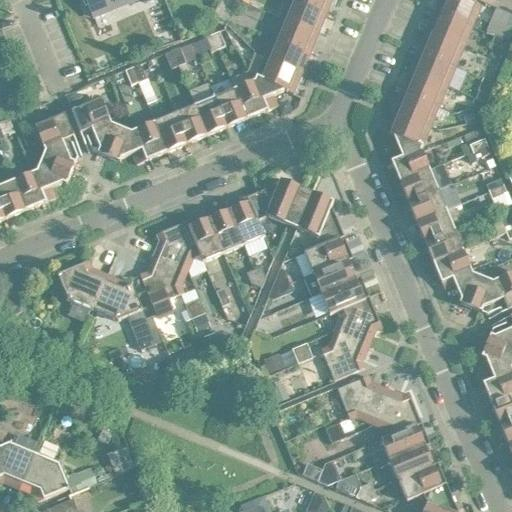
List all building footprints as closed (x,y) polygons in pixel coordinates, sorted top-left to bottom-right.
[(150,0),(85,0),(93,18),(136,0),(142,0),(144,3),(150,0)] [(287,0),(280,19),(317,34),(326,14),(291,0),(287,0)] [(291,0),(326,14),(331,0),(291,0)] [(439,0),(434,13),(471,28),(480,7),(461,0),(439,0)] [(511,17),(498,12),(490,33),(509,40),(511,32),(511,17)] [(426,33),(463,48),(471,28),(434,13),(426,33)] [(272,39),(309,54),(317,34),(280,19),(272,39)] [(217,51),(225,48),(218,33),(211,36),(217,51)] [(417,53),(455,68),(463,48),(426,33),(417,53)] [(210,54),(217,51),(211,36),(204,39),(210,54)] [(492,38),(490,45),(505,50),(507,43),(492,38)] [(264,59),(301,74),(309,54),(272,39),(264,59)] [(171,52),(177,67),(185,64),(179,49),(171,52)] [(170,70),(177,67),(171,52),(164,55),(170,70)] [(409,72),(447,88),(455,68),(417,53),(409,72)] [(264,59),(254,82),(266,112),(277,108),(272,97),(284,92),(292,95),(301,74),(264,59)] [(139,66),(131,69),(137,83),(145,80),(139,66)] [(130,86),(137,83),(131,69),(124,72),(130,86)] [(401,92),(439,108),(447,88),(409,72),(401,92)] [(35,89),(29,74),(18,79),(25,93),(35,89)] [(234,90),(234,91),(246,121),(266,112),(254,82),(234,90)] [(214,99),(226,129),(246,121),(234,91),(214,99)] [(483,103),(486,95),(477,91),(474,99),(483,103)] [(392,112),(431,128),(439,108),(401,92),(392,112)] [(91,129),(109,121),(100,100),(85,107),(82,99),(67,105),(71,113),(70,113),(79,134),(84,145),(95,141),(91,129)] [(226,129),(214,99),(194,107),(206,137),(226,129)] [(194,107),(174,115),(186,145),(206,137),(194,107)] [(397,149),(386,154),(391,164),(420,151),(431,128),(392,112),(384,133),(392,137),(397,149)] [(464,125),(475,121),(472,113),(461,117),(464,125)] [(186,145),(174,115),(154,123),(166,153),(186,145)] [(66,153),(78,148),(73,137),(64,116),(34,128),(43,149),(61,141),(66,153)] [(146,162),(134,132),(130,133),(111,125),(109,121),(91,129),(95,141),(84,145),(87,154),(91,152),(119,164),(120,160),(132,155),(136,166),(146,162)] [(166,153),(154,123),(134,132),(146,162),(166,153)] [(468,147),(471,154),(486,147),(483,140),(468,147)] [(81,157),(78,148),(66,153),(61,141),(43,149),(44,153),(36,172),(32,174),(44,204),(55,200),(50,189),(61,184),(65,186),(77,158),(81,157)] [(471,154),(474,161),(489,155),(486,147),(471,154)] [(391,164),(399,184),(429,171),(421,152),(420,151),(391,164)] [(407,204),(437,191),(429,171),(399,184),(407,204)] [(12,182),(25,212),(44,204),(32,174),(12,182)] [(485,186),(488,194),(503,187),(500,180),(485,186)] [(256,223),(257,222),(267,218),(286,226),(301,190),(279,181),(276,188),(274,187),(245,199),(247,204),(248,203),(256,223)] [(0,187),(0,209),(5,220),(25,212),(12,182),(0,187)] [(488,194),(491,201),(506,195),(503,187),(488,194)] [(415,224),(445,211),(437,191),(407,204),(415,224)] [(339,241),(339,242),(344,240),(332,211),(330,210),(333,203),(310,194),(296,230),(315,238),(319,248),(319,249),(339,241)] [(228,212),(243,247),(264,238),(257,222),(256,223),(248,203),(247,204),(228,212)] [(445,211),(415,224),(424,244),(454,231),(445,211)] [(242,247),(243,247),(228,212),(208,220),(223,255),(233,251),(235,257),(245,254),(242,247)] [(199,255),(198,256),(202,264),(223,255),(208,220),(189,228),(188,228),(199,255)] [(511,222),(502,226),(505,233),(511,230),(511,222)] [(193,258),(198,256),(199,255),(188,228),(189,228),(187,223),(155,236),(158,243),(152,258),(187,273),(193,258)] [(454,231),(424,244),(432,264),(462,251),(454,231)] [(347,261),(339,242),(339,241),(319,249),(319,248),(303,254),(312,275),(347,261)] [(462,251),(432,264),(440,283),(470,271),(462,251)] [(187,273),(152,258),(145,274),(139,276),(152,308),(155,306),(160,318),(176,311),(171,300),(183,295),(181,288),(187,273)] [(309,300),(320,295),(355,281),(347,261),(312,275),(301,280),(309,300)] [(87,325),(92,312),(107,277),(91,270),(89,264),(57,277),(67,302),(75,305),(70,318),(87,325)] [(253,271),(260,289),(260,290),(265,279),(260,268),(253,271)] [(260,289),(253,271),(245,274),(250,285),(260,289)] [(470,271),(440,283),(444,294),(455,289),(460,301),(459,305),(486,316),(488,320),(496,316),(491,305),(503,300),(495,282),(492,283),(471,275),(470,271)] [(491,305),(496,316),(511,309),(511,274),(495,282),(503,300),(491,305)] [(122,283),(107,277),(92,312),(117,322),(142,312),(129,281),(122,283)] [(270,293),(288,285),(285,278),(274,283),(270,293)] [(329,316),(337,313),(336,312),(363,301),(363,300),(355,281),(320,295),(329,316)] [(288,285),(270,293),(269,293),(280,297),(291,292),(288,285)] [(214,292),(220,307),(229,303),(222,288),(214,292)] [(336,312),(337,313),(339,319),(333,334),(368,348),(374,332),(381,329),(368,298),(363,300),(363,301),(336,312)] [(204,315),(198,300),(184,306),(190,321),(204,315)] [(511,330),(511,316),(499,323),(504,334),(511,330)] [(478,375),(483,386),(511,373),(511,372),(511,369),(511,366),(511,330),(504,334),(499,323),(490,326),(492,330),(481,358),(485,360),(489,371),(478,375)] [(225,333),(213,338),(217,350),(229,346),(225,333)] [(362,363),(368,348),(333,334),(327,348),(320,351),(333,383),(364,370),(362,363)] [(309,352),(306,345),(291,350),(294,358),(309,352)] [(309,352),(294,358),(297,365),(312,359),(309,352)] [(268,375),(284,368),(278,355),(263,361),(268,375)] [(491,406),(511,396),(511,373),(483,386),(491,406)] [(356,420),(371,426),(386,391),(370,384),(368,378),(336,391),(349,422),(356,420)] [(288,400),(283,388),(271,393),(276,405),(288,400)] [(386,432),(388,437),(389,438),(416,427),(416,428),(421,426),(408,394),(401,397),(386,391),(371,426),(386,432)] [(499,426),(511,420),(511,396),(491,406),(499,426)] [(507,446),(511,443),(511,420),(499,426),(507,446)] [(342,432),(339,424),(324,430),(327,438),(342,432)] [(389,438),(388,437),(380,441),(389,462),(424,447),(416,428),(416,427),(389,438)] [(330,445),(345,439),(342,432),(327,438),(330,445)] [(18,491),(33,456),(8,445),(0,448),(0,485),(3,484),(18,491)] [(397,482),(432,467),(424,447),(389,462),(397,482)] [(33,456),(18,491),(34,497),(37,504),(68,491),(58,466),(33,456)] [(316,483),(326,487),(340,481),(332,462),(324,465),(316,483)] [(440,487),(440,486),(432,467),(397,482),(406,503),(422,496),(421,495),(440,487)] [(355,499),(373,491),(370,484),(359,489),(355,499)] [(456,511),(445,484),(440,486),(440,487),(421,495),(422,496),(426,506),(423,511),(456,511)] [(373,491),(355,499),(365,503),(376,499),(373,491)] [(305,511),(325,511),(329,511),(323,497),(313,494),(305,511)] [(269,511),(264,497),(250,502),(253,511),(269,511)] [(76,511),(72,500),(44,511),(76,511)] [(148,511),(144,503),(131,509),(132,511),(148,511)]
